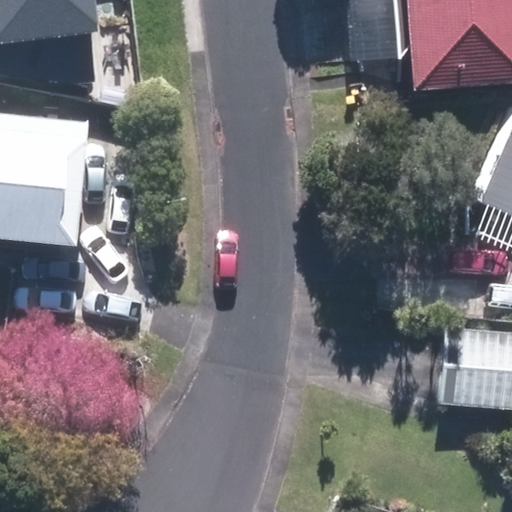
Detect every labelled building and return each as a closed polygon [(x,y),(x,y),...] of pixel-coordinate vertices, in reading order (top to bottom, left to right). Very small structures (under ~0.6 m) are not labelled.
[(0,0),(0,54),(110,45),(105,0),(0,0)] [(511,0),(408,0),(416,93),(511,86),(511,0)] [(0,231),(78,239),(90,117),(0,108),(0,231)] [(511,127),(482,197),(511,210),(511,127)] [(441,406),(511,409),(511,337),(445,335),(441,406)]
